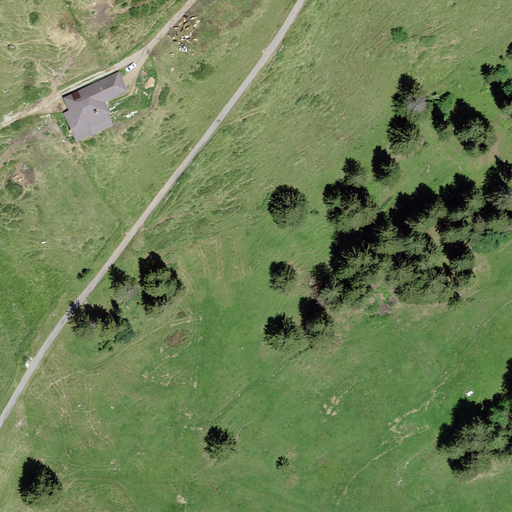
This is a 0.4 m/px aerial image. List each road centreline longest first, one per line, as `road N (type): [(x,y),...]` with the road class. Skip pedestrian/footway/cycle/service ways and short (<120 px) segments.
road 1 (unclassified): [(0,421),(66,314),(299,0)]
road 2 (track): [(141,55),(0,125)]
